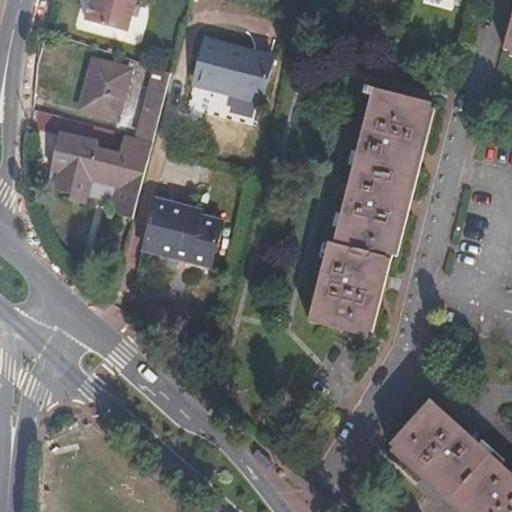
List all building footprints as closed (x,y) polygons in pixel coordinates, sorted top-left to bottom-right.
[(139,0),(93,0),(87,24),(130,36),(139,0)] [(194,81),(224,89),(235,47),(206,39),(194,81)] [(235,47),(224,89),(229,90),(229,94),(262,103),(274,57),(235,47)] [(81,109),(117,118),(129,71),(93,61),(81,109)] [(155,68),(143,116),(159,120),(171,72),(155,68)] [(309,320),(368,335),(387,261),(392,263),(431,107),(373,91),(334,248),(328,246),(309,320)] [(143,116),(137,138),(153,143),(159,120),(143,116)] [(117,219),(133,223),(152,146),(123,138),(118,157),(97,152),(98,144),(60,134),(50,170),(45,189),(111,206),(117,219)] [(159,197),(145,246),(190,258),(189,261),(214,268),(225,220),(204,214),(205,209),(159,197)] [(392,444),(467,511),(511,511),(511,474),(432,401),(392,444)]
